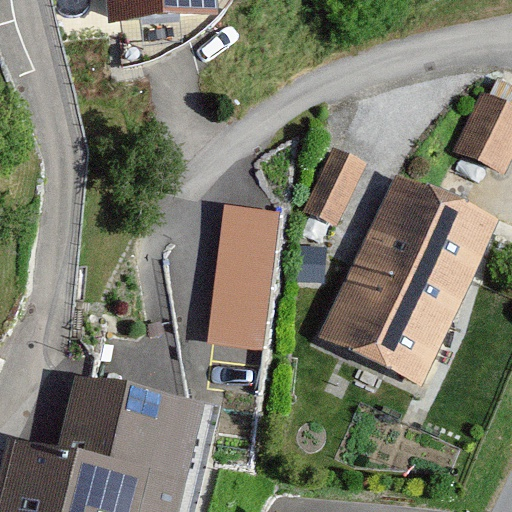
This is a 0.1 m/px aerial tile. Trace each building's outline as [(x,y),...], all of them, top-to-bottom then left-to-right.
[(250,0),(120,0),(125,47),(254,35),(250,0)] [(511,99),(486,89),(459,159),(511,178),(511,99)] [(338,142),(307,205),(351,227),(383,164),(338,142)] [(511,240),(511,234),(413,186),(335,343),(437,393),(511,240)] [(216,343),(277,347),(286,204),(225,200),(216,343)] [(211,511),(234,423),(125,395),(105,477),(40,461),(27,511),(211,511)]
